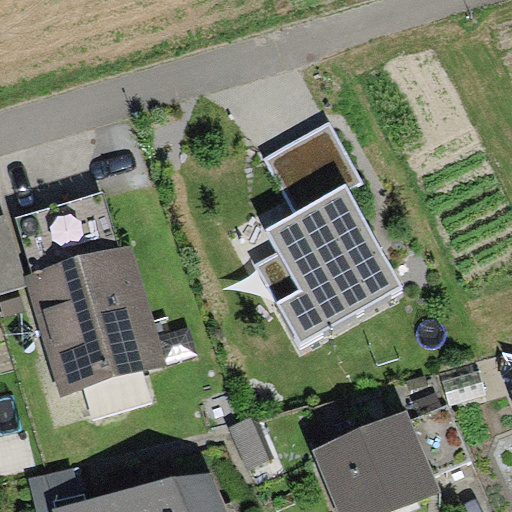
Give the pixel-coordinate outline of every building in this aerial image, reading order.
[(364,188),(330,128),(268,163),(302,224),(270,242),(279,259),(256,271),(302,354),(403,298),(347,198),(364,188)] [(60,405),(167,373),(130,253),(119,257),(101,199),(8,228),(28,294),(60,405)] [(0,302),(28,294),(8,228),(5,220),(0,221),(0,302)] [(318,459),(338,511),(424,511),(443,505),(435,483),(474,468),(451,407),(318,459)] [(223,511),(211,487),(89,511),(223,511)]
